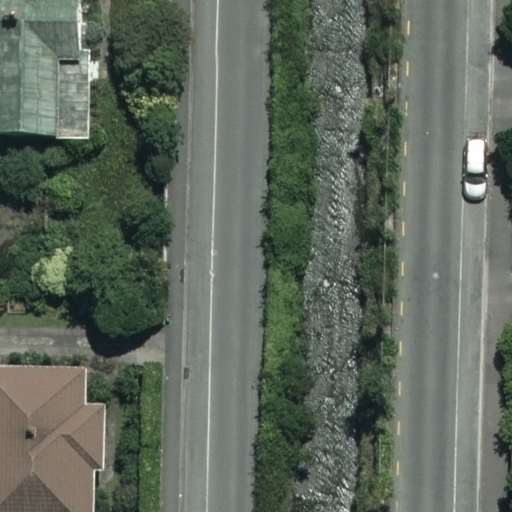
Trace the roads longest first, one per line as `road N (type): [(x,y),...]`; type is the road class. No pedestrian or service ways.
road 1 (residential): [(443,0),(428,511)]
road 2 (residential): [(234,511),(244,0)]
